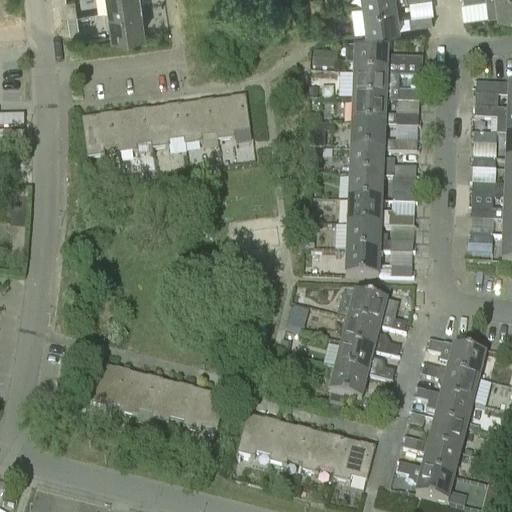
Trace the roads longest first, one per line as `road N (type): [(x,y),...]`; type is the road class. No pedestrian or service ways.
road 1 (residential): [(9,457),(45,249),(38,0)]
road 2 (residential): [(511,313),(455,306),(438,288),(451,41)]
road 3 (residential): [(223,511),(9,457)]
